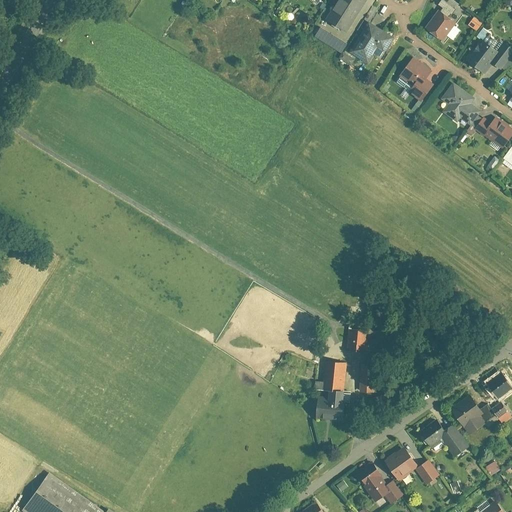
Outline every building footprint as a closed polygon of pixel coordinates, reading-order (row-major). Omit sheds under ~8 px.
[(365,0),(337,0),(326,19),(347,32),(365,0)] [(442,42),(457,22),(439,9),(423,28),(442,42)] [(395,36),(367,20),(348,51),(368,63),(374,54),(382,58),(395,36)] [(498,51),(481,39),(465,61),(484,73),(491,62),(504,71),(511,61),(511,50),(503,44),(498,51)] [(432,69),(413,56),(397,78),(410,87),(408,91),(421,100),(432,84),(426,79),(432,69)] [(475,97),(451,81),(440,98),(447,103),(441,110),(457,120),(459,116),(470,123),(480,110),(470,104),(475,97)] [(475,127),(502,147),(511,133),(486,113),(475,127)] [(348,329),(346,351),(366,353),(368,331),(348,329)] [(340,399),(341,394),(344,394),(346,365),(324,363),(321,391),(325,392),(324,398),(312,397),(310,418),(341,422),(343,399),(340,399)] [(376,365),(361,365),(360,392),(375,393),(376,365)] [(511,380),(503,369),(483,385),(496,399),(511,386),(511,380)] [(471,396),(449,410),(465,433),(487,419),(471,396)] [(434,420),(418,432),(434,451),(443,444),(452,455),(468,445),(455,427),(443,434),(434,420)] [(417,463),(404,444),(383,459),(397,479),(415,467),(425,481),(437,474),(426,458),(417,463)] [(373,462),(358,472),(357,476),(360,480),(364,479),(368,485),(367,486),(377,500),(386,494),(390,491),(386,486),(380,477),(382,475),(373,462)] [(100,511),(48,475),(21,511),(110,511),(104,508),(101,511),(100,511)] [(394,481),(386,486),(390,491),(386,494),(392,502),(403,494),(394,481)] [(506,511),(496,500),(478,511),(506,511)] [(324,511),(317,501),(301,511),(324,511)]
